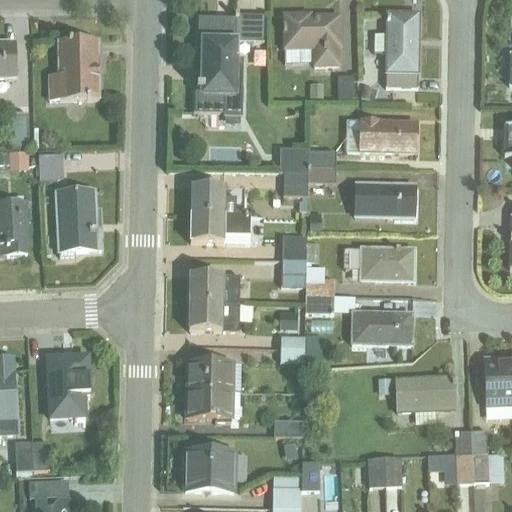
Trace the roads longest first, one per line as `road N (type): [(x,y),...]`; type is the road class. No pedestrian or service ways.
road 1 (residential): [(462,0),(458,318),(511,316)]
road 2 (residential): [(139,307),(146,0)]
road 3 (residential): [(137,511),(139,307)]
road 4 (residential): [(0,314),(139,307)]
